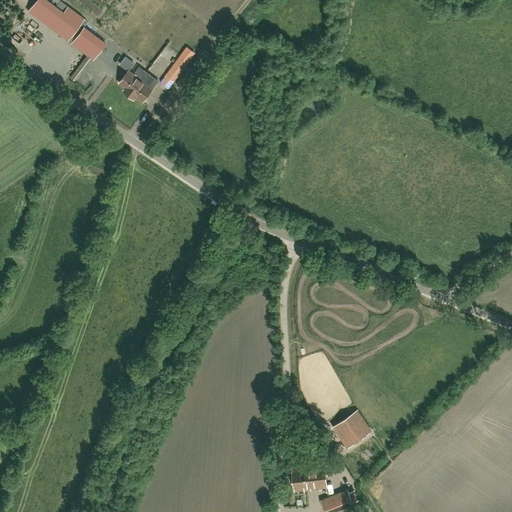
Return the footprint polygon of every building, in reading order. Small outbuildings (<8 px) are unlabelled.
[(83,18),(67,7),(63,12),(46,0),(36,0),(33,5),(72,34),(83,18)] [(77,36),(98,52),(105,43),(84,27),(77,36)] [(90,58),(87,56),(73,75),(76,77),(90,58)] [(119,83),(126,88),(124,91),(134,98),(136,95),(143,101),(158,80),(140,66),(134,74),(130,71),(136,64),(126,57),(120,65),(128,71),(119,83)] [(185,66),(177,60),(171,68),(179,74),(185,66)] [(349,445),(371,430),(357,410),(335,425),(349,445)] [(326,487),(325,478),(324,464),(292,467),(295,490),(326,487)] [(335,496),(340,510),(353,505),(348,491),(335,496)] [(335,511),(340,510),(335,496),(322,501),(326,511),(335,511)]
